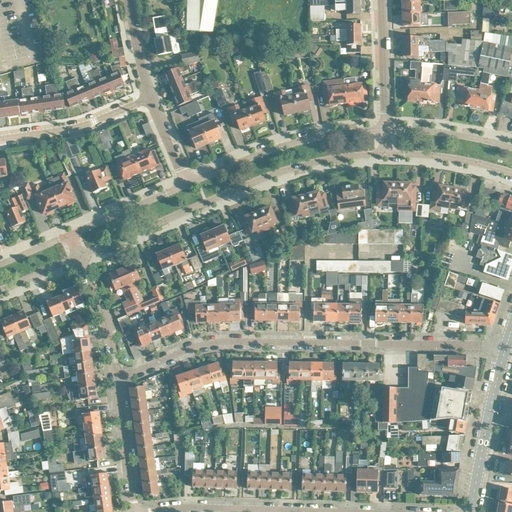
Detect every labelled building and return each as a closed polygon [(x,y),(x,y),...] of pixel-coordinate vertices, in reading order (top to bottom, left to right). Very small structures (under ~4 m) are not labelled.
[(213,33),(218,0),(186,0),(186,31),(213,33)] [(420,14),(420,1),(402,2),(402,14),(420,14)] [(458,11),(457,1),(451,1),(449,1),(444,1),(444,11),(458,11)] [(498,21),(500,4),(485,2),(483,19),(489,20),(498,21)] [(364,11),(364,6),(335,7),(331,7),(331,12),(346,12),(347,16),(361,16),(360,11),(364,11)] [(324,7),(320,7),(310,7),(311,22),(324,22),(324,7)] [(458,24),(457,12),(447,13),(448,27),(452,27),(452,25),(458,24)] [(428,26),(427,13),(420,14),(402,14),(403,26),(428,26)] [(168,38),(164,17),(152,19),(155,35),(160,34),(161,39),(168,38)] [(336,31),(336,36),(361,36),(361,26),(347,26),(347,31),(336,31)] [(484,43),(481,42),(482,33),(471,33),(472,41),(462,40),(462,46),(446,44),(446,52),(448,52),(448,65),(451,66),(479,68),(484,43)] [(161,39),(160,34),(155,35),(156,40),(154,41),(157,56),(173,53),(174,55),(178,54),(180,52),(178,45),(176,44),(175,37),(168,38),(161,39)] [(361,46),(361,36),(336,36),(336,42),(347,42),(347,54),(361,54),(361,46)] [(403,37),(404,47),(428,47),(428,52),(446,52),(446,44),(446,41),(422,41),(423,37),(403,37)] [(509,65),(511,53),(511,48),(484,42),(484,43),(479,68),(483,69),(483,73),(506,77),(509,65)] [(316,47),(311,47),(311,53),(316,57),(321,50),(316,47)] [(428,52),(428,47),(404,47),(404,57),(418,57),(423,57),(423,52),(428,52)] [(124,57),(122,49),(112,50),(114,58),(124,57)] [(181,56),(182,65),(198,62),(197,53),(181,56)] [(127,67),(124,57),(114,58),(116,67),(117,67),(120,67),(127,67)] [(419,102),(421,74),(422,69),(422,62),(411,61),(409,86),(407,87),(407,90),(408,91),(408,101),(419,102)] [(189,70),(187,65),(164,74),(169,84),(182,79),(180,74),(189,70)] [(450,74),(451,71),(451,66),(448,65),(444,65),(442,81),(450,82),(450,74)] [(483,69),(479,68),(451,66),(451,71),(457,71),(457,74),(483,77),(483,73),(483,69)] [(109,77),(114,90),(125,86),(121,77),(124,75),(120,67),(117,67),(116,67),(111,67),(114,75),(109,77)] [(422,69),(421,74),(419,102),(420,102),(421,103),(425,103),(426,102),(436,103),(436,94),(440,94),(440,86),(428,85),(429,69),(422,69)] [(112,91),(114,90),(109,77),(107,78),(102,80),(97,70),(93,72),(102,95),(112,91)] [(267,92),(262,79),(260,71),(253,73),(260,94),(267,92)] [(102,95),(93,72),(88,74),(92,84),(87,86),(85,87),(91,100),(102,95)] [(268,77),(262,79),(267,92),(273,90),(268,77)] [(492,112),(494,103),(494,102),(490,101),(490,100),(491,99),(492,96),(491,95),(492,87),(486,86),(488,79),(482,78),(480,87),(476,109),(492,112)] [(76,79),(71,81),(81,104),(91,100),(85,87),(80,89),(76,79)] [(174,96),(197,86),(195,81),(185,86),(182,79),(169,84),(169,86),(174,96)] [(355,79),(344,80),(347,104),(356,103),(357,104),(361,104),(362,102),(364,102),(362,84),(356,85),(355,79)] [(347,104),(344,80),(323,82),(325,98),(329,97),(330,106),(332,106),(333,107),(336,107),(337,105),(347,104)] [(81,104),(71,81),(66,83),(70,93),(65,95),(70,108),(81,104)] [(55,85),(50,86),(54,111),(65,109),(63,95),(57,96),(55,85)] [(54,111),(50,86),(45,86),(47,98),(39,99),(41,113),(43,112),(54,111)] [(199,91),(197,86),(174,96),(178,106),(191,101),(189,95),(199,91)] [(300,95),(293,96),(297,113),(303,112),(304,113),(308,112),(307,111),(310,110),(307,99),(311,98),(309,86),(299,88),(300,95)] [(476,109),(480,87),(475,86),(474,90),(458,87),(454,105),(469,108),(470,109),(473,109),(475,109),(476,109)] [(32,88),(27,89),(30,114),(41,113),(39,99),(33,99),(32,88)] [(30,114),(27,89),(22,90),(23,101),(17,102),(19,115),(30,114)] [(220,90),(216,91),(212,93),(219,107),(225,105),(222,98),(223,97),(220,90)] [(297,113),(293,96),(285,98),(284,91),(275,94),(277,106),(282,105),(285,116),(287,115),(287,116),(291,115),(291,114),(297,113)] [(254,108),(247,110),(253,126),(259,124),(259,125),(263,124),(263,123),(265,122),(261,111),(265,110),(261,98),(252,101),(254,108)] [(19,115),(17,102),(17,101),(3,103),(5,118),(18,116),(19,115)] [(197,101),(191,103),(196,114),(201,112),(197,101)] [(191,103),(188,105),(179,109),(182,115),(187,113),(188,118),(196,114),(191,103)] [(253,126),(247,110),(240,112),(238,106),(228,109),(232,121),(237,119),(241,130),(243,130),(243,131),(247,130),(247,128),(253,126)] [(511,109),(501,106),(499,115),(506,117),(511,118),(511,109)] [(221,138),(216,127),(214,122),(216,121),(213,114),(198,120),(199,121),(209,143),(221,138)] [(132,134),(126,121),(119,124),(125,137),(132,134)] [(209,143),(199,121),(187,127),(196,149),(209,143)] [(103,143),(99,132),(93,135),(98,145),(103,143)] [(140,173),(133,157),(130,150),(122,153),(123,155),(115,158),(124,180),(125,179),(128,181),(131,179),(131,177),(140,173)] [(149,150),(133,157),(140,173),(149,170),(151,171),(154,169),(155,167),(156,167),(149,150)] [(69,159),(70,160),(75,173),(82,170),(76,156),(69,159)] [(75,173),(70,160),(63,163),(69,175),(75,173)] [(106,188),(104,182),(111,179),(106,168),(99,171),(92,174),(91,171),(86,173),(88,178),(88,179),(88,180),(93,193),(94,193),(96,194),(99,193),(100,190),(106,188)] [(58,175),(59,177),(48,182),(52,190),(59,208),(67,205),(68,206),(74,204),(73,202),(75,201),(63,173),(58,175)] [(27,183),(19,187),(26,202),(34,198),(27,183)] [(397,204),(398,183),(384,183),(384,189),(379,189),(379,195),(377,195),(377,206),(385,206),(385,204),(397,204)] [(411,184),(398,183),(397,204),(397,212),(397,211),(414,212),(414,201),(415,201),(415,190),(411,190),(411,184)] [(52,211),(59,208),(52,190),(41,194),(37,184),(32,187),(44,215),(46,214),(47,216),(53,213),(52,211)] [(365,206),(363,191),(358,192),(358,186),(342,188),(342,194),(337,195),(339,209),(365,206)] [(431,202),(430,209),(439,210),(440,207),(448,209),(452,188),(439,186),(438,189),(433,188),(431,202)] [(511,197),(502,194),(482,187),(477,199),(500,208),(509,211),(511,211),(511,197)] [(465,194),(466,191),(452,188),(448,209),(457,210),(457,207),(467,209),(470,194),(465,194)] [(318,192),(305,196),(311,215),(319,213),(318,210),(327,207),(324,197),(320,198),(318,192)] [(21,196),(9,202),(12,210),(6,212),(12,228),(14,227),(15,228),(20,226),(19,225),(25,223),(21,213),(27,211),(21,196)] [(311,215),(305,196),(292,199),(294,205),(289,206),(292,217),(301,214),(302,218),(311,215)] [(281,221),(277,210),(272,212),(270,207),(258,212),(266,231),(274,228),(273,225),(281,221)] [(506,240),(511,241),(511,211),(500,208),(495,222),(505,226),(501,236),(507,238),(506,240)] [(372,209),(371,210),(365,210),(365,222),(359,223),(359,231),(368,231),(373,231),(372,209)] [(337,221),(334,210),(328,211),(331,223),(337,221)] [(266,231),(258,212),(245,217),(248,223),(243,225),(248,235),(256,232),(258,235),(266,231)] [(470,225),(472,216),(473,213),(466,212),(464,224),(470,225)] [(501,236),(505,226),(495,222),(473,216),(472,216),(470,225),(469,233),(483,237),(497,241),(499,246),(508,249),(511,241),(506,240),(507,238),(501,236)] [(229,236),(224,227),(219,229),(217,228),(214,229),(213,231),(212,232),(219,247),(231,242),(232,246),(235,247),(238,246),(239,243),(243,241),(239,232),(229,236)] [(222,253),(219,247),(212,232),(211,232),(210,231),(207,232),(206,234),(201,237),(204,245),(197,249),(201,258),(208,255),(210,258),(222,253)] [(368,245),(368,231),(359,231),(359,234),(359,245),(368,245)] [(377,245),(377,231),(373,231),(368,231),(368,245),(377,245)] [(386,245),(386,231),(377,231),(377,245),(386,245)] [(395,246),(395,231),(386,231),(386,245),(395,246)] [(335,245),(335,234),(321,238),(324,245),(335,245)] [(511,268),(511,255),(497,251),(499,246),(497,241),(483,237),(480,245),(481,246),(481,247),(481,249),(478,250),(475,258),(481,260),(479,265),(485,267),(483,273),(507,282),(511,268)] [(249,238),(243,241),(248,252),(254,250),(249,238)] [(169,250),(168,251),(175,266),(182,263),(187,274),(191,272),(180,245),(174,248),(172,247),(170,248),(169,250)] [(290,249),(290,261),(305,262),(305,245),(290,249)] [(286,261),(286,248),(278,251),(278,253),(278,261),(286,261)] [(175,266),(168,251),(167,251),(165,250),(163,251),(162,253),(156,256),(167,281),(172,279),(168,269),(175,266)] [(278,261),(278,253),(270,256),(270,261),(278,261)] [(196,256),(195,256),(189,259),(194,271),(201,268),(196,256)] [(227,268),(230,276),(245,269),(241,262),(227,268)] [(250,266),(253,274),(266,270),(264,262),(250,266)] [(390,273),(390,262),(382,262),(382,273),(390,273)] [(134,265),(121,271),(138,311),(145,308),(138,292),(137,292),(133,283),(140,280),(134,265)] [(138,311),(121,271),(109,276),(110,278),(106,280),(110,290),(114,288),(115,290),(122,288),(128,302),(122,304),(127,316),(138,311)] [(453,290),(458,276),(448,272),(447,275),(444,287),(453,290)] [(159,273),(153,276),(157,287),(163,284),(159,273)] [(436,311),(440,299),(444,287),(447,275),(442,274),(434,298),(432,297),(428,308),(436,311)] [(216,286),(216,280),(216,278),(207,282),(208,287),(216,286)] [(504,291),(499,289),(468,279),(466,285),(480,290),(479,294),(500,302),(504,291)] [(163,300),(160,293),(157,287),(151,289),(156,302),(163,300)] [(65,295),(59,298),(66,315),(84,308),(77,290),(71,293),(71,292),(69,293),(68,292),(65,293),(65,295)] [(387,306),(388,300),(388,291),(382,291),(382,301),(376,301),(375,323),(387,323),(387,306)] [(277,322),(277,305),(277,294),(266,294),(266,295),(266,305),(266,321),(267,323),(270,323),(271,322),(277,322)] [(283,294),(277,294),(277,305),(277,322),(282,322),(284,323),(286,323),(287,322),(288,322),(288,305),(288,294),(283,294)] [(302,312),(302,295),(296,295),(296,294),(288,294),(288,305),(288,322),(299,322),(299,312),(302,312)] [(418,294),(411,294),(411,300),(411,306),(411,323),(423,323),(423,306),(417,306),(418,294)] [(266,321),(266,305),(266,295),(259,295),(257,297),(257,300),(252,300),(252,311),(255,311),(254,321),(258,321),(259,323),(262,323),(263,321),(266,321)] [(499,304),(471,295),(469,301),(481,304),(478,312),(495,317),(496,315),(499,304)] [(66,315),(59,298),(53,300),(52,299),(50,300),(49,302),(47,303),(53,317),(60,315),(63,322),(68,320),(66,315)] [(459,305),(440,299),(436,311),(455,317),(455,316),(459,305)] [(207,323),(206,306),(206,302),(193,303),(193,300),(184,301),(187,314),(196,314),(196,324),(200,323),(201,325),(205,324),(206,323),(207,323)] [(361,300),(350,300),(349,305),(349,322),(361,322),(361,300)] [(399,323),(399,306),(399,300),(388,300),(387,306),(387,323),(399,323)] [(243,320),(242,301),(229,301),(229,305),(230,322),(233,322),(234,323),(237,323),(238,322),(241,322),(241,321),(243,320)] [(170,312),(166,303),(161,305),(166,318),(173,334),(183,329),(180,320),(181,319),(177,309),(170,312)] [(230,322),(229,305),(217,306),(218,323),(224,322),(225,323),(228,323),(229,322),(230,322)] [(326,322),(326,305),(313,305),(313,322),(326,322)] [(337,322),(337,305),(326,305),(326,322),(337,322)] [(349,322),(349,305),(337,305),(337,322),(338,322),(339,323),(342,323),(343,322),(349,322)] [(465,307),(459,305),(455,316),(465,319),(465,324),(477,325),(478,326),(481,326),(482,325),(490,326),(493,323),(495,317),(478,312),(473,310),(465,307)] [(218,323),(217,306),(206,306),(207,323),(208,323),(209,324),(212,324),(214,323),(218,323)] [(411,323),(411,306),(399,306),(399,323),(411,323)] [(18,315),(12,317),(26,350),(29,358),(36,355),(25,331),(31,328),(25,312),(23,313),(21,312),(19,313),(18,315)] [(41,327),(36,314),(29,317),(35,330),(41,327)] [(163,338),(156,322),(153,316),(148,318),(150,325),(146,327),(153,342),(155,343),(157,342),(158,340),(163,338)] [(26,350),(12,317),(7,319),(6,319),(3,320),(2,322),(0,322),(3,327),(0,328),(0,341),(13,336),(20,352),(26,350)] [(59,339),(51,318),(43,322),(54,347),(61,344),(59,339)] [(173,334),(166,318),(156,322),(163,338),(168,336),(169,336),(172,335),(172,334),(173,334)] [(123,334),(130,331),(127,327),(131,325),(128,319),(118,323),(123,334)] [(88,331),(87,325),(71,327),(74,334),(88,331)] [(153,342),(146,327),(138,330),(137,326),(132,329),(136,339),(138,338),(142,347),(153,342)] [(89,340),(88,331),(74,334),(59,339),(61,344),(63,355),(74,354),(90,352),(90,350),(91,349),(91,346),(90,345),(89,340)] [(91,357),(91,352),(90,352),(74,354),(75,358),(69,358),(70,365),(92,363),(92,361),(93,361),(92,357),(91,357)] [(417,368),(417,372),(429,373),(433,374),(433,365),(433,362),(433,355),(418,355),(417,368)] [(466,367),(466,356),(433,355),(433,362),(448,362),(448,366),(448,367),(466,367)] [(46,357),(32,359),(33,370),(47,368),(46,357)] [(29,358),(20,362),(23,371),(31,370),(29,358)] [(243,363),(243,380),(243,387),(255,387),(255,386),(255,384),(255,380),(255,363),(249,363),(248,362),(245,362),(244,363),(243,363)] [(260,363),(255,363),(255,380),(266,380),(266,364),(265,364),(264,362),(261,362),(260,363)] [(269,364),(266,364),(266,380),(266,385),(266,392),(280,392),(280,385),(280,374),(277,374),(277,369),(277,364),(274,364),(273,362),(271,362),(269,364)] [(300,385),(300,381),(300,364),(298,364),(297,362),(292,362),(292,364),(289,364),(289,367),(286,367),(286,374),(287,374),(286,384),(300,385)] [(92,363),(70,365),(68,366),(69,373),(64,374),(64,379),(76,377),(77,376),(93,374),(93,368),(94,368),(93,364),(92,364),(92,363)] [(243,380),(243,363),(233,363),(233,373),(230,373),(230,384),(236,384),(236,380),(243,380)] [(311,386),(311,364),(306,364),(305,363),(302,363),(301,364),(300,364),(300,381),(306,381),(306,386),(311,386)] [(322,381),(323,364),(322,364),(321,363),(318,363),(317,364),(311,364),(311,386),(311,392),(316,392),(316,388),(320,388),(321,387),(322,387),(322,381)] [(218,364),(216,365),(208,367),(214,383),(220,381),(221,385),(224,394),(228,393),(227,383),(224,373),(222,374),(218,364)] [(334,364),(323,364),(322,381),(330,381),(330,385),(336,385),(336,374),(333,374),(334,364)] [(354,381),(355,365),(342,364),(342,372),(340,372),(340,381),(354,381)] [(366,382),(367,365),(355,365),(354,381),(366,382)] [(379,365),(367,365),(366,382),(383,382),(383,375),(379,374),(379,365)] [(433,365),(433,374),(443,375),(450,376),(474,380),(476,368),(466,367),(448,367),(448,366),(433,365)] [(214,383),(208,367),(207,367),(206,367),(203,368),(203,369),(197,371),(203,387),(214,383)] [(408,369),(407,389),(396,389),(396,424),(397,423),(428,421),(449,419),(466,422),(472,394),(435,388),(427,386),(428,381),(429,373),(417,372),(417,368),(408,369)] [(33,383),(31,370),(23,371),(25,377),(28,384),(33,383)] [(203,387),(197,371),(192,372),(191,372),(188,373),(188,374),(186,374),(191,390),(193,396),(204,392),(203,387)] [(76,377),(71,378),(72,382),(72,383),(78,382),(79,389),(95,387),(95,386),(96,385),(96,382),(94,381),(94,376),(93,374),(77,376),(76,377)] [(191,390),(186,374),(176,378),(179,387),(177,388),(180,398),(186,396),(184,392),(191,390)] [(472,392),(474,380),(450,376),(448,388),(472,392)] [(95,388),(95,387),(79,389),(80,394),(71,395),(72,402),(87,400),(97,399),(96,393),(97,392),(97,389),(95,388)] [(132,402),(145,400),(144,388),(130,389),(132,402)] [(383,396),(382,423),(387,423),(396,424),(396,389),(383,388),(383,396)] [(0,404),(6,402),(13,399),(11,392),(0,396),(0,404)] [(51,398),(50,392),(33,395),(35,401),(51,398)] [(13,399),(6,402),(0,404),(0,420),(1,420),(9,417),(6,410),(16,407),(13,399)] [(147,412),(145,400),(132,402),(133,413),(147,412)] [(152,411),(147,412),(133,413),(135,426),(149,424),(153,423),(154,423),(153,415),(152,411)] [(52,430),(49,412),(38,414),(42,425),(43,431),(52,430)] [(83,415),(84,426),(100,424),(100,423),(101,422),(101,419),(100,418),(99,413),(83,415)] [(233,423),(232,413),(223,414),(223,415),(225,423),(226,424),(233,423)] [(243,423),(243,413),(234,413),(236,423),(243,423)] [(9,417),(1,420),(0,420),(0,430),(4,429),(12,426),(11,423),(15,421),(16,420),(15,415),(9,417)] [(223,415),(213,418),(214,424),(225,423),(223,415)] [(282,417),(267,416),(267,425),(282,425),(282,417)] [(464,435),(466,422),(449,419),(428,421),(428,428),(447,427),(447,432),(464,435)] [(397,439),(397,423),(396,424),(387,423),(387,430),(386,439),(397,439)] [(101,425),(100,424),(84,426),(86,437),(102,435),(101,430),(102,429),(102,426),(101,425)] [(150,436),(149,424),(135,426),(137,438),(150,436)] [(213,432),(211,426),(210,424),(202,426),(204,434),(213,432)] [(44,431),(45,442),(53,441),(52,430),(44,431)] [(243,458),(256,458),(257,434),(244,434),(243,458)] [(102,437),(102,435),(86,437),(86,439),(84,438),(73,440),(73,444),(74,444),(80,443),(81,451),(104,448),(104,447),(105,446),(104,443),(103,442),(102,437)] [(223,435),(213,435),(214,446),(223,446),(223,435)] [(21,447),(19,436),(9,439),(9,443),(0,444),(0,456),(12,455),(12,448),(21,447)] [(138,449),(152,447),(150,436),(137,438),(138,449)] [(463,436),(423,438),(423,446),(441,445),(440,452),(461,452),(463,436)] [(140,461),(154,459),(152,447),(138,449),(140,461)] [(104,449),(104,448),(81,451),(73,453),(75,464),(105,460),(104,454),(106,453),(105,450),(104,449)] [(367,493),(367,476),(368,467),(359,466),(359,452),(352,452),(352,457),(351,474),(351,481),(352,481),(352,478),(357,478),(356,493),(367,493)] [(17,459),(16,456),(16,454),(12,455),(0,456),(0,468),(8,467),(7,461),(17,459)] [(460,454),(428,455),(417,455),(413,455),(413,461),(417,461),(418,467),(427,467),(427,462),(442,461),(442,465),(459,464),(460,454)] [(64,472),(63,466),(63,465),(57,465),(55,455),(47,456),(48,462),(49,470),(50,474),(64,472)] [(383,482),(384,482),(384,471),(384,466),(384,459),(378,458),(378,464),(377,464),(374,466),(374,467),(368,467),(367,476),(367,493),(378,493),(378,479),(383,479),(383,482)] [(155,471),(154,459),(140,461),(142,473),(155,471)] [(278,469),(279,460),(268,459),(268,468),(278,469)] [(203,488),(203,472),(193,472),(193,462),(185,461),(184,477),(193,478),(192,487),(203,488)] [(346,477),(341,477),(341,465),(336,465),(335,477),(335,492),(346,493),(346,477)] [(8,473),(8,467),(0,468),(0,479),(9,478),(19,477),(19,472),(8,473)] [(335,492),(335,477),(331,476),(331,468),(324,468),(324,476),(324,492),(335,492)] [(161,474),(160,470),(155,471),(142,473),(143,485),(157,483),(162,482),(161,474)] [(397,488),(398,470),(396,470),(384,471),(384,482),(383,488),(397,488)] [(458,482),(458,476),(459,470),(433,471),(434,483),(445,484),(445,482),(458,482)] [(65,480),(65,476),(64,472),(50,474),(52,492),(58,492),(57,481),(65,480)] [(108,480),(108,476),(107,474),(107,472),(99,473),(99,475),(91,476),(91,474),(85,475),(86,488),(109,485),(109,484),(110,484),(109,480),(108,480)] [(214,488),(214,472),(203,472),(203,488),(214,488)] [(225,488),(225,476),(226,473),(214,472),(214,488),(225,488)] [(236,489),(237,476),(237,473),(226,473),(225,476),(225,488),(236,489)] [(258,490),(258,476),(258,474),(247,474),(247,489),(258,490)] [(269,490),(269,476),(269,474),(258,474),(258,476),(258,490),(269,490)] [(280,490),(280,476),(280,475),(269,474),(269,476),(269,490),(280,490)] [(291,491),(291,476),(291,475),(280,475),(280,476),(280,490),(291,491)] [(313,491),(313,476),(302,476),(302,491),(313,491)] [(324,492),(324,476),(313,476),(313,491),(324,492)] [(10,484),(9,478),(0,479),(0,491),(5,491),(5,495),(23,493),(23,487),(18,487),(18,483),(10,484)] [(456,497),(458,482),(445,482),(445,484),(434,483),(420,483),(420,495),(453,497),(456,497)] [(159,495),(157,483),(143,485),(145,497),(159,495)] [(109,487),(109,485),(86,488),(78,489),(79,494),(85,494),(85,498),(94,496),(94,499),(110,496),(110,491),(111,491),(110,487),(109,487)] [(38,489),(39,495),(49,493),(48,487),(38,489)] [(511,490),(502,488),(499,501),(511,503),(511,490)] [(61,504),(59,491),(58,492),(52,492),(54,505),(61,504)] [(24,511),(24,506),(32,505),(30,495),(13,497),(14,502),(0,503),(0,511),(24,511)] [(111,504),(110,496),(94,499),(95,505),(89,506),(89,511),(96,511),(112,510),(112,509),(113,508),(113,504),(111,504)] [(511,511),(511,505),(499,503),(498,509),(497,509),(496,511),(511,511)]
